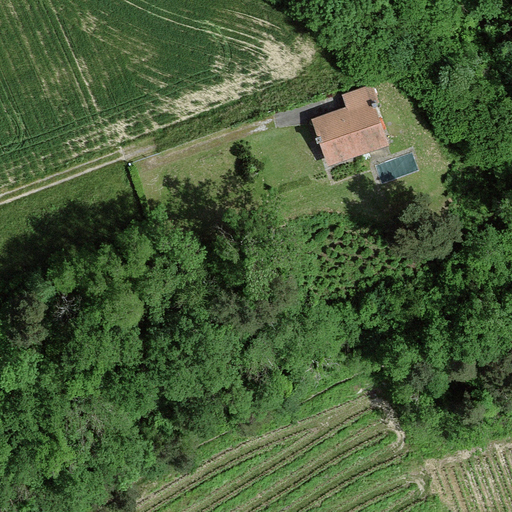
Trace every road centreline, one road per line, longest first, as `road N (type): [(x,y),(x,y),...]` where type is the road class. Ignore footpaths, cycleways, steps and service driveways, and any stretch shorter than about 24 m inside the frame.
road 1 (track): [(103,511),(176,455),(305,409),(367,372),(404,363),(511,386)]
road 2 (track): [(0,197),(136,148),(152,162),(333,99)]
